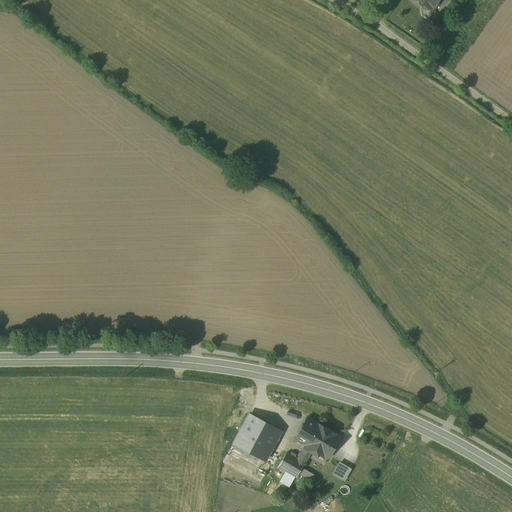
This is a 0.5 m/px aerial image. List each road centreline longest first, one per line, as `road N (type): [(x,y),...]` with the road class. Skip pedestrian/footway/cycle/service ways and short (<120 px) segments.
road 1 (secondary): [(511,475),(430,430),(291,380),(183,362),(0,360)]
road 2 (residential): [(337,0),(511,117)]
